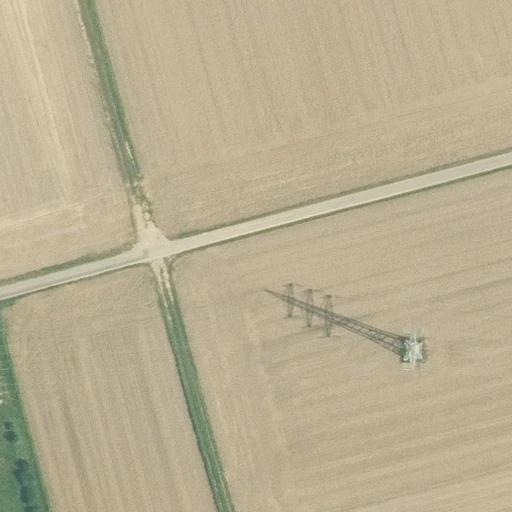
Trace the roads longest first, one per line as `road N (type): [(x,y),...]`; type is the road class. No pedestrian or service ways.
road 1 (track): [(84,0),(226,511)]
road 2 (track): [(511,159),(0,294)]
